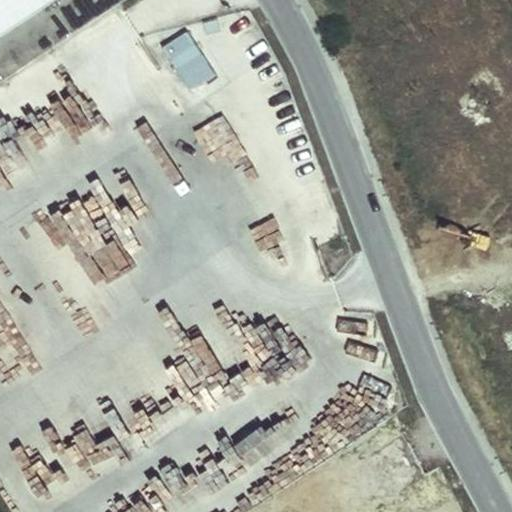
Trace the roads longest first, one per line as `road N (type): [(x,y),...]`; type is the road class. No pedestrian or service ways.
road 1 (unclassified): [(277,0),(311,56),(501,511)]
road 2 (unknown): [(182,0),(127,34),(102,70),(99,94),(238,282),(258,299),(307,303),(393,259)]
